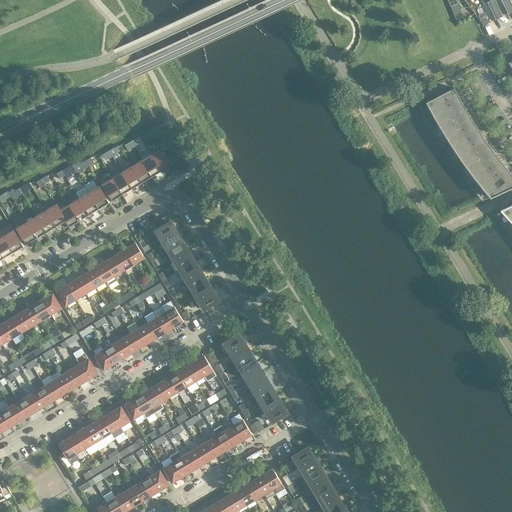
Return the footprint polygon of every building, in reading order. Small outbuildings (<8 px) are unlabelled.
[(491,0),(487,2),(493,15),(495,19),(502,16),(494,0),(491,0)] [(501,0),(506,9),(508,14),(511,11),(511,5),(509,0),(501,0)] [(481,21),(488,18),(485,12),(478,16),(481,21)] [(454,88),(426,102),(427,103),(432,112),(438,124),(444,134),(450,143),(450,144),(477,127),(474,122),(471,118),(468,113),(465,108),(462,103),(459,98),(457,93),(454,88)] [(477,127),(450,144),(451,145),(457,154),(464,164),(472,174),(478,183),(503,164),(499,160),(496,155),(493,151),(489,146),(486,141),(483,137),(480,132),(477,127)] [(149,139),(146,134),(141,137),(144,143),(149,139)] [(138,144),(135,139),(130,142),(133,147),(138,144)] [(133,147),(130,142),(125,145),(128,150),(133,147)] [(116,151),(114,147),(108,151),(112,156),(117,153),(116,151)] [(150,154),(151,155),(161,171),(162,173),(166,170),(165,169),(172,164),(173,164),(173,163),(173,162),(173,161),(173,160),(172,160),(172,159),(171,159),(170,158),(169,158),(168,159),(161,148),(161,149),(156,151),(151,154),(151,153),(150,154)] [(112,156),(108,151),(103,154),(106,159),(112,156)] [(151,155),(147,157),(146,156),(141,159),(140,159),(141,161),(142,160),(152,177),(151,177),(152,179),(156,176),(155,175),(161,171),(151,155)] [(94,162),(91,157),(85,160),(89,166),(94,162)] [(89,166),(85,160),(80,164),(83,169),(89,166)] [(142,160),(141,161),(137,163),(136,162),(131,165),(131,167),(132,166),(142,183),(141,183),(142,184),(146,182),(145,181),(151,177),(152,177),(142,160)] [(503,164),(478,183),(479,184),(486,192),(490,198),(511,187),(511,175),(510,173),(506,168),(503,164)] [(132,166),(131,167),(127,169),(127,168),(122,171),(121,171),(122,173),(122,172),(132,189),(133,190),(136,188),(135,187),(141,183),(142,183),(132,166)] [(70,172),(67,167),(62,170),(65,176),(70,172)] [(65,176),(62,170),(56,174),(59,179),(65,176)] [(122,172),(122,173),(117,175),(117,174),(112,177),(111,177),(112,178),(122,195),(123,196),(127,194),(126,193),(132,189),(122,172)] [(50,181),(47,176),(41,179),(44,184),(50,181)] [(112,178),(108,181),(107,180),(102,183),(102,184),(112,201),(113,202),(117,200),(116,198),(122,195),(112,178)] [(44,184),(41,179),(36,182),(39,187),(44,184)] [(28,190),(24,185),(19,188),(22,193),(28,190)] [(88,191),(89,193),(89,192),(99,209),(98,209),(99,211),(103,208),(102,207),(109,203),(99,186),(94,189),(93,189),(89,191),(88,191)] [(22,193),(19,188),(14,191),(17,196),(22,193)] [(89,192),(89,193),(84,195),(84,194),(79,197),(78,197),(79,199),(79,198),(89,215),(90,217),(93,214),(92,213),(98,209),(99,209),(89,192)] [(79,198),(79,199),(75,201),(74,200),(69,203),(68,203),(69,205),(69,204),(79,221),(80,222),(84,220),(83,219),(89,215),(79,198)] [(45,209),(46,210),(56,226),(56,227),(57,228),(60,226),(60,224),(65,221),(66,220),(59,209),(56,204),(51,207),(51,206),(46,209),(45,209)] [(69,204),(69,205),(65,207),(64,206),(59,209),(66,220),(65,221),(69,227),(70,228),(74,226),(73,225),(79,221),(69,204)] [(511,205),(501,210),(502,211),(511,220),(511,221),(511,220),(511,205)] [(33,218),(28,210),(22,214),(26,222),(27,222),(37,238),(36,238),(37,240),(41,238),(40,236),(46,233),(46,232),(36,216),(33,218)] [(46,210),(42,213),(41,212),(36,215),(35,215),(36,216),(46,232),(46,233),(47,234),(51,232),(50,230),(56,227),(56,226),(46,210)] [(26,222),(22,214),(12,220),(27,246),(31,244),(30,242),(36,238),(37,238),(27,222),(26,222)] [(159,236),(162,241),(177,231),(174,227),(171,221),(156,231),(159,236)] [(9,233),(4,236),(3,236),(13,252),(14,252),(20,249),(20,250),(24,248),(23,246),(13,230),(13,229),(8,232),(9,233)] [(180,236),(177,231),(162,241),(164,245),(165,245),(168,250),(183,241),(180,236)] [(0,252),(3,258),(4,258),(10,255),(11,256),(14,254),(14,252),(13,252),(3,236),(4,236),(3,235),(2,235),(3,235),(0,236),(0,252)] [(186,246),(183,241),(168,250),(164,252),(170,262),(173,260),(189,251),(186,246)] [(144,258),(135,243),(130,246),(130,245),(125,248),(124,248),(125,249),(134,264),(144,258)] [(125,249),(121,252),(120,251),(115,254),(114,254),(115,255),(124,270),(134,264),(125,249)] [(192,255),(189,251),(173,260),(176,265),(180,270),(195,261),(191,256),(192,255)] [(115,255),(111,258),(110,257),(105,260),(105,261),(106,261),(115,276),(124,270),(115,255)] [(106,261),(105,261),(101,264),(101,263),(96,266),(95,265),(95,266),(96,267),(105,282),(115,276),(106,261)] [(198,266),(195,261),(180,270),(183,275),(182,275),(185,280),(201,270),(198,266)] [(96,267),(91,270),(91,269),(86,272),(86,271),(85,272),(86,273),(95,288),(105,282),(96,267)] [(204,275),(201,270),(185,280),(188,284),(191,289),(206,280),(203,275),(204,275)] [(86,273),(82,276),(81,275),(76,278),(76,277),(75,278),(76,279),(77,279),(86,293),(95,288),(86,273)] [(77,279),(76,279),(72,282),(71,281),(66,284),(66,283),(66,284),(66,285),(67,285),(76,299),(86,293),(77,279)] [(209,285),(206,280),(191,289),(194,294),(197,299),(213,290),(210,285),(209,285)] [(67,285),(66,285),(62,287),(57,290),(57,291),(56,291),(56,292),(57,291),(66,306),(76,299),(67,285)] [(215,295),(213,290),(197,299),(200,304),(203,309),(218,300),(215,295)] [(47,297),(42,300),(51,315),(61,308),(52,294),(53,294),(52,293),(52,294),(51,293),(46,296),(47,297)] [(37,303),(33,305),(32,306),(41,320),(51,315),(42,300),(42,298),(41,299),(36,302),(37,303)] [(27,309),(23,311),(22,312),(31,326),(41,320),(32,306),(33,305),(32,304),(31,305),(27,308),(27,309)] [(183,322),(174,307),(165,312),(174,327),(183,322)] [(17,315),(13,317),(13,318),(22,332),(31,326),(22,312),(23,311),(22,310),(22,311),(17,314),(17,315)] [(174,327),(165,312),(156,318),(165,332),(174,327)] [(8,321),(3,323),(3,324),(12,338),(22,332),(13,318),(13,317),(12,316),(12,317),(7,320),(8,321)] [(90,322),(87,318),(75,325),(78,329),(90,322)] [(165,332),(156,318),(148,323),(157,338),(165,332)] [(0,341),(2,344),(12,338),(3,324),(3,323),(2,322),(2,323),(0,324),(0,341)] [(157,338),(148,323),(139,328),(148,343),(157,338)] [(148,343),(139,328),(130,333),(139,348),(148,343)] [(139,348),(130,333),(121,339),(130,354),(139,348)] [(227,348),(230,353),(245,344),(242,339),(239,334),(224,343),(227,348)] [(130,354),(121,339),(113,344),(122,359),(130,354)] [(122,359),(113,344),(104,349),(113,364),(122,359)] [(248,349),(245,344),(230,353),(233,358),(236,363),(251,354),(248,349)] [(113,364),(104,349),(95,355),(104,369),(103,369),(104,370),(113,364)] [(212,351),(207,354),(212,364),(218,361),(212,351)] [(76,359),(79,364),(88,379),(98,373),(97,373),(85,354),(76,359)] [(254,359),(251,354),(236,363),(239,368),(242,373),(257,363),(254,358),(254,359)] [(213,371),(204,355),(203,356),(195,361),(204,376),(212,371),(213,371)] [(204,376),(195,361),(186,367),(195,381),(204,376)] [(260,368),(257,363),(242,373),(245,377),(248,382),(263,373),(260,368)] [(88,379),(79,364),(71,370),(80,385),(88,379)] [(195,381),(186,367),(177,372),(186,387),(195,381)] [(80,385),(71,370),(62,375),(71,390),(80,385)] [(186,387),(177,372),(169,377),(178,392),(186,387)] [(266,378),(263,373),(248,382),(251,387),(254,392),(269,383),(266,378)] [(71,390),(62,375),(53,380),(62,395),(71,390)] [(178,392),(169,377),(160,382),(169,397),(178,392)] [(320,378),(319,379),(314,382),(320,393),(326,389),(320,378)] [(62,395),(53,380),(44,386),(53,400),(62,395)] [(169,397),(160,382),(151,388),(160,403),(169,397)] [(272,387),(269,383),(254,392),(257,397),(260,402),(275,393),(272,388),(272,387)] [(53,400),(44,386),(36,391),(45,406),(53,400)] [(160,403),(151,388),(143,393),(152,408),(160,403)] [(45,406),(36,391),(27,396),(36,411),(45,406)] [(152,408),(143,393),(134,398),(143,413),(152,408)] [(278,398),(275,393),(260,402),(263,407),(265,412),(281,402),(278,397),(278,398)] [(36,411),(27,396),(18,402),(27,417),(36,411)] [(143,413),(134,398),(124,404),(125,405),(125,404),(134,419),(143,413)] [(27,417),(18,402),(9,407),(18,422),(27,417)] [(284,407),(281,402),(265,412),(268,416),(269,416),(272,421),(287,412),(284,407)] [(121,407),(121,406),(111,412),(120,427),(129,421),(121,407)] [(18,422),(9,407),(1,412),(10,427),(18,422)] [(10,427),(1,412),(0,412),(0,431),(1,432),(10,427)] [(123,432),(120,427),(111,412),(103,417),(112,432),(115,437),(123,432)] [(112,432),(103,417),(94,423),(103,437),(112,432)] [(252,434),(243,419),(242,420),(234,425),(243,440),(251,435),(252,434)] [(103,437),(94,423),(85,428),(94,443),(103,437)] [(213,431),(216,436),(225,450),(234,445),(225,430),(222,425),(213,431)] [(243,440),(234,425),(225,430),(234,445),(243,440)] [(94,443),(85,428),(76,433),(85,448),(94,443)] [(85,448),(76,433),(68,439),(77,453),(85,448)] [(225,450),(216,436),(207,441),(216,456),(225,450)] [(77,453),(68,439),(59,444),(58,444),(63,452),(63,453),(63,455),(64,457),(65,458),(67,458),(68,459),(77,453)] [(216,456),(207,441),(199,446),(208,461),(216,456)] [(208,461),(199,446),(190,452),(199,466),(208,461)] [(296,462),(299,466),(314,457),(311,452),(308,447),(293,456),(296,461),(296,462)] [(199,466),(190,452),(181,457),(190,472),(199,466)] [(190,472),(181,457),(173,462),(182,477),(190,472)] [(317,462),(314,457),(299,466),(302,471),(305,476),(320,467),(317,462)] [(182,477),(173,462),(163,468),(172,482),(172,483),(182,477)] [(323,472),(320,467),(305,476),(308,481),(311,486),(326,476),(323,472)] [(282,483),(272,468),(272,469),(263,474),(272,489),(281,484),(282,483)] [(159,470),(150,476),(159,491),(169,485),(168,484),(168,485),(159,470)] [(275,494),(272,489),(263,474),(255,479),(264,494),(267,499),(275,494)] [(286,474),(281,477),(287,487),(291,484),(292,484),(286,474)] [(159,491),(150,476),(141,481),(150,496),(159,491)] [(329,481),(326,476),(311,486),(314,491),(314,490),(317,495),(332,486),(329,481)] [(264,494),(255,479),(246,485),(255,499),(264,494)] [(150,496),(141,481),(133,486),(142,501),(150,496)] [(0,499),(4,497),(5,497),(4,496),(11,493),(7,486),(1,488),(0,485),(0,499)] [(255,499),(246,485),(237,490),(246,505),(255,499)] [(142,501),(133,486),(124,492),(133,507),(142,501)] [(335,491),(332,486),(317,495),(320,500),(320,501),(323,505),(338,496),(335,491)] [(246,505),(237,490),(229,495),(238,510),(246,505)] [(133,507),(124,492),(115,497),(124,511),(133,507)] [(234,511),(238,510),(229,495),(220,501),(226,511),(234,511)] [(341,501),(338,496),(323,505),(325,510),(326,510),(326,511),(333,511),(344,506),(341,501)] [(124,511),(115,497),(106,502),(112,511),(124,511)] [(226,511),(220,501),(211,506),(214,511),(226,511)] [(112,511),(106,502),(98,508),(98,507),(97,508),(98,509),(98,511),(97,511),(112,511)]
